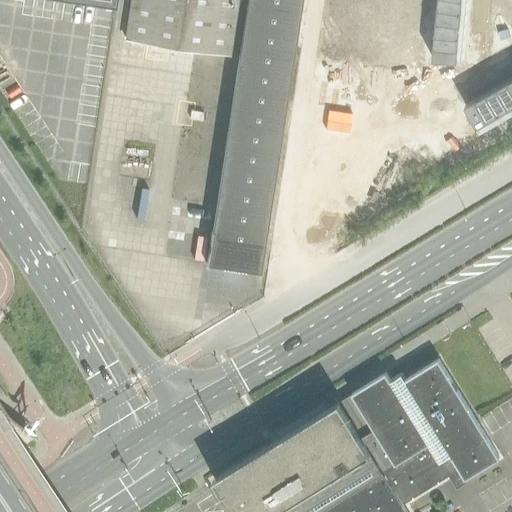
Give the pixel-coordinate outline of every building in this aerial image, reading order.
[(116,0),(52,0),(115,10),(116,0)] [(131,0),(125,39),(229,55),(237,0),(131,0)] [(263,240),(300,0),(247,0),(212,232),(211,232),(206,265),(209,265),(209,264),(258,271),(257,273),(260,273),(265,241),(263,240)] [(433,48),(432,60),(457,62),(458,50),(461,14),(462,0),(437,0),(436,12),(433,48)] [(475,100),(465,106),(477,128),(488,122),(511,107),(511,79),(507,82),(475,100)] [(465,479),(499,458),(475,417),(439,359),(405,380),(401,374),(391,380),(386,373),(213,479),(216,484),(233,511),(407,511),(403,504),(459,469),(465,479)]
